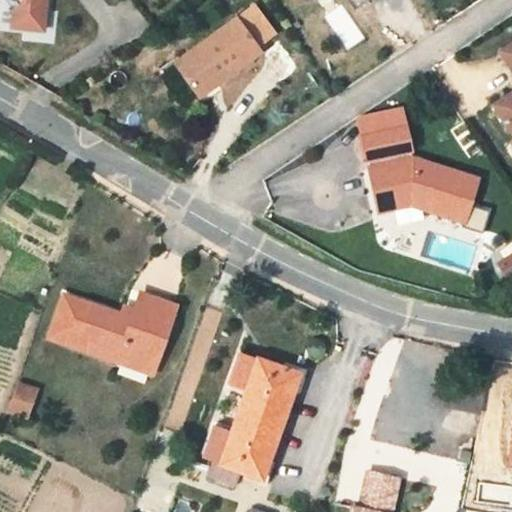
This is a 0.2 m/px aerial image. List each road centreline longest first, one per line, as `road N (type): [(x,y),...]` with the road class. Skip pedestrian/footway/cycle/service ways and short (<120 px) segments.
road 1 (residential): [(503,0),(191,210)]
road 2 (residential): [(511,336),(410,318),(338,292),(191,210)]
road 3 (residential): [(191,210),(0,100)]
